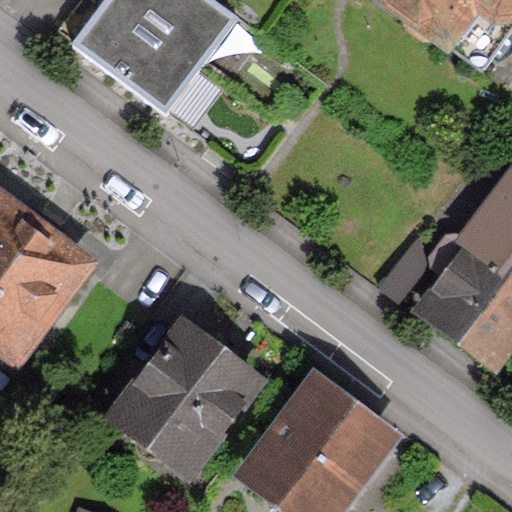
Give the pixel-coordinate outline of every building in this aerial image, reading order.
[(165,117),(201,69),(109,0),(107,0),(72,48),(165,117)] [(109,0),(201,69),(237,21),(209,0),(109,0)] [(511,0),(382,0),(402,14),(407,29),(415,36),(429,42),(440,42),(481,72),(511,28),(511,0)] [(511,181),(465,244),(471,249),(511,279),(511,181)] [(0,206),(0,346),(15,358),(82,268),(47,242),(56,230),(30,211),(21,223),(0,206)] [(511,339),(511,279),(471,249),(465,244),(460,240),(448,241),(434,261),(436,272),(448,280),(424,312),(494,364),(511,339)] [(183,333),(116,420),(187,475),(254,387),(183,333)] [(314,387),(247,476),(294,511),(334,511),(387,442),(314,387)]
